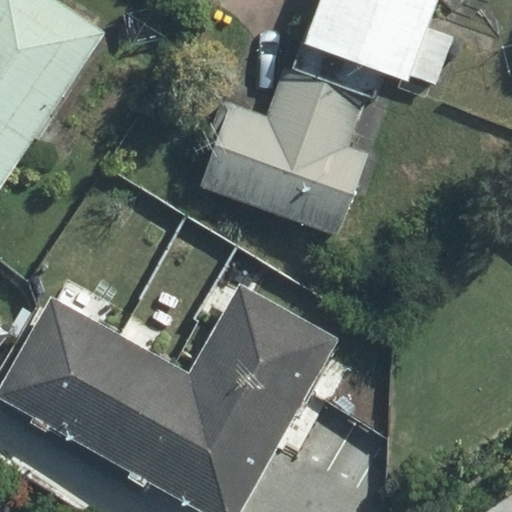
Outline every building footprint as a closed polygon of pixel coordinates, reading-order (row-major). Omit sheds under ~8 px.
[(0,0),(0,198),(107,36),(52,0),(0,0)] [(305,0),(289,61),(407,91),(430,5),(436,0),(305,0)] [(182,190),(323,239),(370,104),(271,69),(249,132),(208,117),(182,190)] [(37,301),(0,368),(0,402),(206,511),(230,511),(324,339),(226,287),(178,376),(37,301)] [(0,334),(9,322),(0,314),(0,334)] [(378,424),(328,396),(286,469),(336,498),(378,424)]
